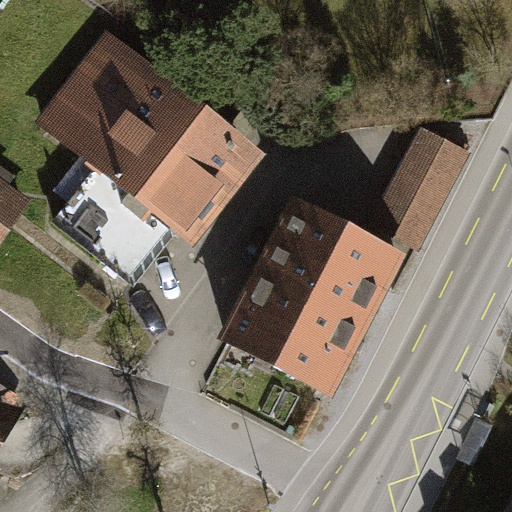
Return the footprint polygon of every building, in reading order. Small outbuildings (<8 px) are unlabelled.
[(174,252),(182,259),(257,171),(107,44),(33,132),(93,183),(51,232),(132,301),(174,252)] [(419,135),(371,224),(421,251),(469,162),(419,135)] [(0,164),(0,258),(36,210),(11,192),(17,183),(0,170),(0,165),(0,164)] [(228,343),(326,393),(398,256),(300,205),(228,343)] [(0,429),(16,404),(0,393),(0,429)] [(490,428),(476,421),(459,456),(473,463),(490,428)] [(511,511),(511,475),(485,511),(511,511)]
